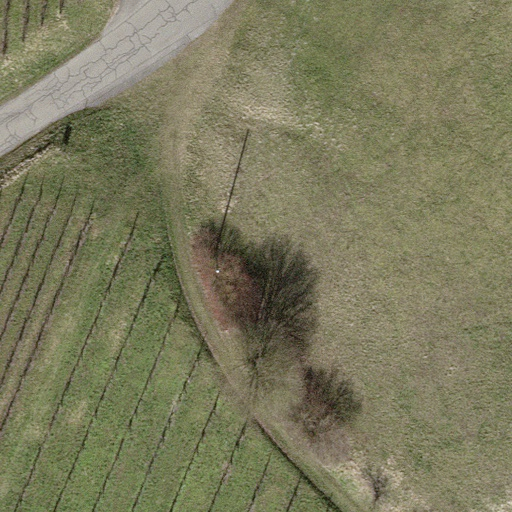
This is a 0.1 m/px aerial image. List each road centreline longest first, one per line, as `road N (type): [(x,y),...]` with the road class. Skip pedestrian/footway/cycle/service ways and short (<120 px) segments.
road 1 (track): [(362,511),(224,349),(191,284),(172,145),(195,1)]
road 2 (residential): [(0,133),(195,1)]
